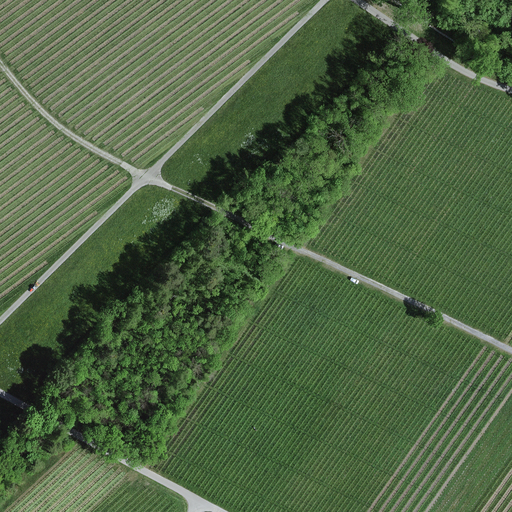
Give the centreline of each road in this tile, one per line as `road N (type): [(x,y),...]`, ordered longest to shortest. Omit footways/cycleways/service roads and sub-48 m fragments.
road 1 (track): [(0,55),(56,120),(90,145),(511,351)]
road 2 (track): [(323,0),(0,323)]
road 3 (track): [(0,393),(219,511)]
road 4 (track): [(511,89),(447,62),(355,0)]
